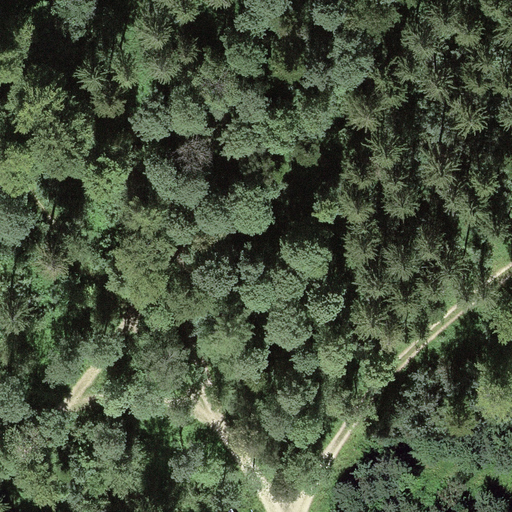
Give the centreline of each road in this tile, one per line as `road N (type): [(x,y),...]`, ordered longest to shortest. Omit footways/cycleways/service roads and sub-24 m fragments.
road 1 (track): [(299,511),(360,403),(511,266)]
road 2 (track): [(176,250),(226,65),(270,0)]
road 3 (track): [(0,144),(125,319)]
road 4 (track): [(176,250),(211,416)]
road 5 (track): [(211,416),(144,402),(61,413)]
road 6 (track): [(125,319),(211,416)]
